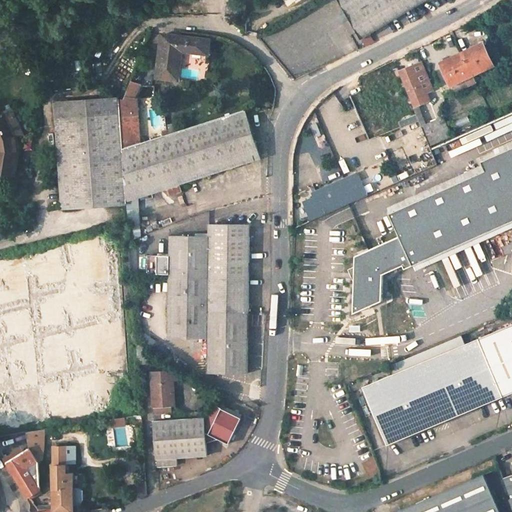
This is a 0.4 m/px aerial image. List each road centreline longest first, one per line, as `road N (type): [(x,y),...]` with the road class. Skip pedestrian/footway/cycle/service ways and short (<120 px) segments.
road 1 (unclassified): [(257,455),(273,415),(280,148),(299,99)]
road 2 (residential): [(511,433),(374,495),(340,501),(295,483),(257,455)]
road 3 (unclassified): [(299,99),(480,0)]
road 4 (unclassified): [(126,511),(257,455)]
